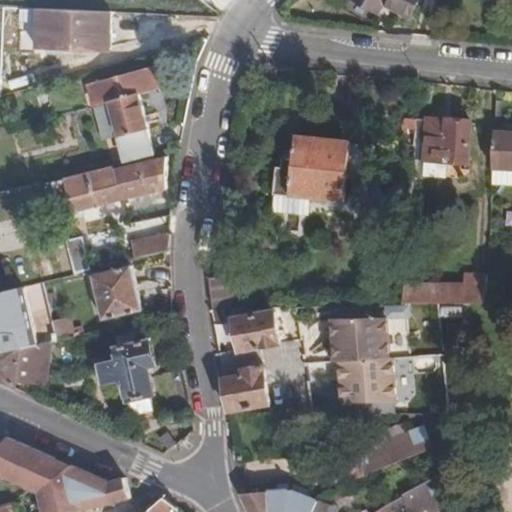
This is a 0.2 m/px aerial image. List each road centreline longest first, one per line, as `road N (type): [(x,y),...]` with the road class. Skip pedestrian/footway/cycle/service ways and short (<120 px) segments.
road 1 (residential): [(205,493),(213,431),(191,243),(230,37)]
road 2 (residential): [(230,37),(511,69)]
road 3 (tertiary): [(205,493),(0,398)]
